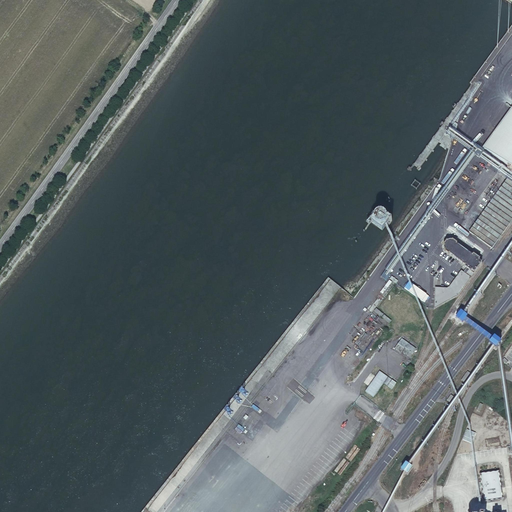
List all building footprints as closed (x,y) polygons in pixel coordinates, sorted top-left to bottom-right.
[(511,106),(482,148),(511,169),(511,106)] [(511,170),(469,231),(492,248),(511,219),(511,170)] [(417,217),(377,271),(386,278),(394,283),(427,237),(422,233),(429,225),(417,217)] [(435,289),(434,310),(458,297),(482,264),(479,262),(480,261),(474,256),(473,257),(456,245),(457,244),(452,241),(447,242),(443,247),(444,253),(449,256),(450,255),(468,268),(464,274),(461,272),(450,287),(447,290),(435,289)] [(424,302),(429,295),(412,283),(408,289),(424,302)] [(461,312),(456,318),(463,323),(465,320),(468,317),(465,315),(461,312)] [(493,340),(490,345),(493,347),(494,348),(497,350),(499,347),(502,343),(495,338),(493,340)] [(401,340),(394,350),(401,355),(402,353),(410,359),(416,350),(401,340)] [(379,371),(365,391),(373,397),(383,383),(388,377),(379,371)] [(388,377),(383,383),(387,386),(392,380),(388,377)] [(396,382),(392,380),(387,386),(391,389),(396,382)] [(345,427),(337,439),(349,447),(357,436),(345,427)] [(475,435),(466,432),(462,442),(471,446),(475,435)] [(321,456),(334,466),(341,456),(329,446),(321,456)] [(408,473),(404,470),(398,477),(403,480),(405,482),(410,474),(408,473)] [(499,471),(480,474),(484,501),(503,498),(499,471)] [(304,474),(301,479),(316,488),(319,482),(304,474)] [(303,502),(311,492),(302,484),(294,494),(303,502)]
